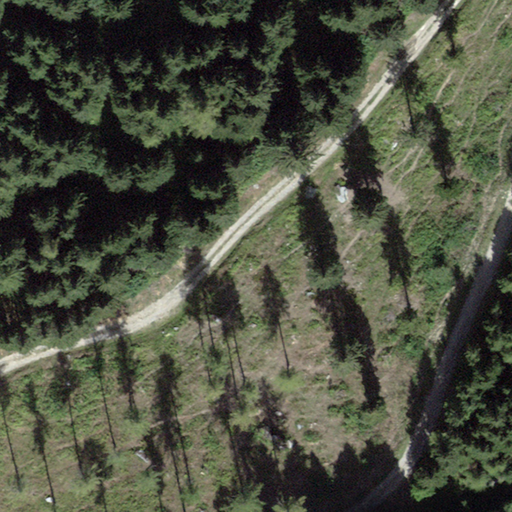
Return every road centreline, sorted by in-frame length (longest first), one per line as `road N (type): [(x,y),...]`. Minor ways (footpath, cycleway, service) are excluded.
road 1 (track): [(0,383),(188,327),(367,141),(464,0)]
road 2 (track): [(511,220),(417,455),(388,499),(365,511)]
